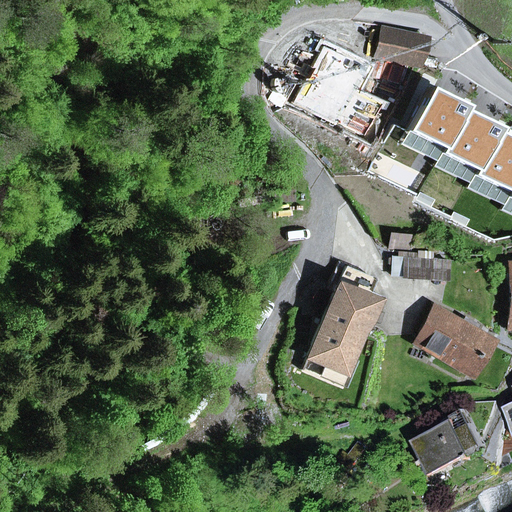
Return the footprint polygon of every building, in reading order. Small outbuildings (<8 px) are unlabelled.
[(375,56),(419,66),(422,55),(425,39),(381,29),(375,56)] [(390,234),(388,249),(409,251),(410,236),(390,234)] [(392,257),(390,276),(447,281),(449,262),(431,260),(431,253),(417,252),(417,260),(392,257)] [(374,281),(373,278),(345,267),(305,358),(323,366),(344,375),(350,359),(356,362),(383,298),(370,292),(374,281)] [(431,313),(415,343),(468,373),(487,342),(453,321),(431,313)] [(318,377),(345,389),(356,362),(350,359),(344,375),(323,366),(318,377)] [(475,457),(473,454),(487,447),(476,426),(469,429),(461,412),(443,422),(445,425),(414,441),(424,461),(421,462),(423,466),(426,464),(432,476),(469,457),(470,460),(475,457)]
